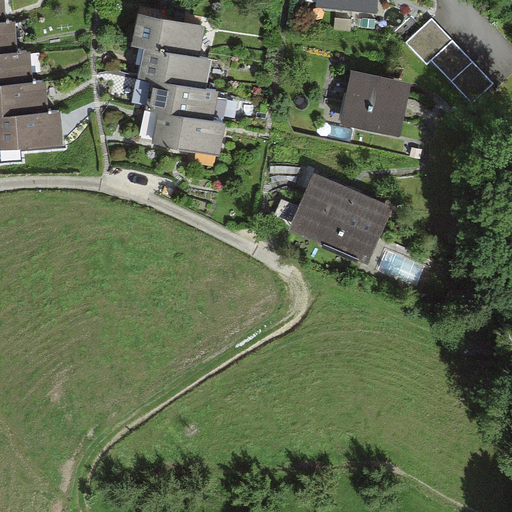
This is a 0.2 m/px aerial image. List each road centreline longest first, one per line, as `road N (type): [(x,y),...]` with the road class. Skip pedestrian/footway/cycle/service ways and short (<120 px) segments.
road 1 (track): [(288,270),(297,287),(281,315),(110,426),(82,463),(78,504),(85,511)]
road 2 (residential): [(0,186),(102,184),(288,270)]
